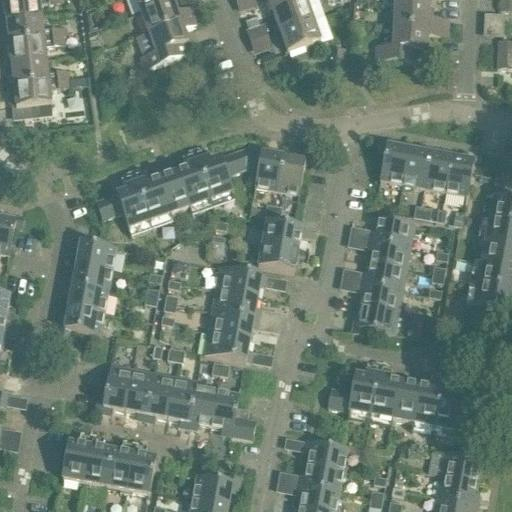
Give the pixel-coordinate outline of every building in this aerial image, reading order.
[(41,22),(40,9),(61,7),(59,0),(43,0),(0,4),(0,19),(1,21),(2,27),(41,22)] [(171,0),(134,0),(141,17),(173,6),(171,0)] [(306,4),(304,0),(266,0),(272,16),(306,4)] [(429,0),(395,0),(395,9),(429,11),(429,0)] [(511,16),(511,2),(501,2),(500,16),(511,16)] [(313,24),(306,4),(272,16),(280,36),(313,24)] [(197,11),(178,18),(173,6),(141,17),(148,38),(200,19),(197,11)] [(449,25),(428,24),(429,11),(395,9),(393,31),(448,33),(449,25)] [(184,34),(203,28),(200,19),(148,38),(137,42),(144,62),(142,62),(147,75),(193,59),(184,34)] [(64,41),(63,33),(43,35),(41,22),(2,27),(3,33),(1,35),(2,48),(64,41)] [(289,57),(293,68),(305,64),(301,53),(321,46),(313,24),(280,36),(287,58),(289,57)] [(392,52),(378,51),(377,66),(415,68),(415,63),(420,63),(420,55),(427,55),(427,41),(448,42),(448,33),(393,31),(392,52)] [(46,65),(45,52),(65,50),(64,41),(2,48),(3,61),(6,63),(7,69),(46,65)] [(511,46),(499,46),(498,59),(511,60),(511,46)] [(346,53),(337,52),(336,66),(345,67),(346,53)] [(511,60),(498,59),(497,73),(511,74),(511,60)] [(48,78),(46,65),(7,69),(8,76),(5,78),(7,91),(69,84),(68,76),(48,78)] [(87,82),(69,84),(70,93),(88,91),(87,82)] [(16,110),(16,113),(38,111),(51,109),(50,95),(70,93),(69,84),(7,91),(8,104),(15,110),(16,110)] [(51,109),(38,111),(39,123),(52,121),(51,109)] [(388,151),(389,145),(380,143),(377,155),(386,157),(380,186),(402,190),(409,155),(396,152),(388,151)] [(211,205),(232,198),(226,181),(247,174),(245,155),(220,164),(210,167),(206,155),(203,156),(202,156),(201,157),(200,157),(194,159),(211,205)] [(259,177),(256,194),(277,198),(283,162),(245,155),(247,174),(259,177)] [(402,190),(423,194),(430,159),(422,157),(409,155),(402,190)] [(182,163),(187,175),(178,178),(190,212),(211,205),(194,159),(188,161),(187,162),(186,162),(182,163)] [(451,163),(430,159),(423,194),(445,198),(451,163)] [(277,198),(299,202),(305,166),(283,162),(277,198)] [(445,198),(467,202),(471,178),(473,167),(464,165),(451,163),(445,198)] [(158,185),(149,189),(145,176),(142,178),(141,178),(140,178),(139,179),(133,181),(150,227),(170,220),(158,185)] [(170,220),(190,212),(178,178),(158,185),(170,220)] [(102,225),(123,218),(128,234),(150,227),(133,181),(127,183),(126,183),(125,183),(124,184),(121,185),(126,197),(96,207),(102,225)] [(511,207),(511,203),(511,185),(497,182),(493,204),(489,226),(511,230),(511,207)] [(267,210),(264,222),(272,223),(274,211),(267,210)] [(280,224),(282,213),(274,211),(272,223),(280,224)] [(416,211),(414,223),(421,224),(423,213),(420,212),(416,211)] [(431,214),(423,213),(421,224),(429,226),(431,214)] [(438,215),(436,227),(444,228),(446,217),(441,216),(438,215)] [(15,221),(14,226),(6,225),(0,223),(0,260),(9,262),(14,232),(16,233),(22,234),(24,222),(15,221)] [(410,254),(414,231),(379,225),(377,236),(374,247),(410,254)] [(216,226),(214,234),(226,237),(227,228),(216,226)] [(511,230),(489,226),(485,247),(511,251),(511,230)] [(311,247),(300,245),(302,235),(266,228),(262,250),(309,259),(311,247)] [(211,249),(223,251),(224,243),(213,241),(211,249)] [(373,257),(371,268),(406,275),(410,254),(374,247),(373,257)] [(511,273),(511,251),(485,247),(481,268),(511,273)] [(112,276),(116,254),(97,251),(80,248),(79,256),(76,270),(112,276)] [(295,269),(307,271),(309,259),(262,250),(258,272),(288,278),(293,279),(295,269)] [(437,257),(436,258),(435,265),(447,267),(448,259),(437,257)] [(402,296),(406,275),(371,268),(369,279),(367,289),(402,296)] [(511,273),(481,268),(477,290),(511,295),(511,273)] [(108,297),(112,276),(76,270),(74,282),(72,291),(108,297)] [(446,274),(434,272),(432,280),(444,282),(446,274)] [(224,284),(218,283),(216,295),(257,303),(260,291),(261,281),(226,274),(224,284)] [(162,281),(150,279),(149,283),(149,287),(160,289),(162,281)] [(431,287),(443,289),(444,282),(432,280),(431,287)] [(181,288),(169,285),(168,293),(179,295),(180,289),(181,288)] [(365,300),(363,311),(398,317),(402,296),(367,289),(365,300)] [(511,308),(511,295),(477,290),(473,311),(469,333),(488,336),(492,315),(509,318),(511,308)] [(68,312),(104,319),(108,297),(72,291),(71,299),(68,312)] [(159,296),(147,294),(146,301),(158,304),(159,296)] [(429,301),(428,302),(440,304),(441,296),(430,294),(429,301)] [(216,295),(213,308),(219,309),(218,317),(254,324),(255,314),(257,303),(216,295)] [(178,302),(166,300),(165,308),(177,310),(178,302)] [(0,324),(17,327),(19,315),(8,313),(10,303),(0,301),(0,324)] [(144,309),(156,311),(158,304),(146,301),(145,305),(144,309)] [(164,316),(175,318),(177,310),(165,308),(164,316)] [(351,340),(363,342),(365,334),(394,339),(398,317),(363,311),(360,324),(359,332),(353,331),(351,340)] [(65,333),(59,332),(57,341),(66,343),(69,343),(71,335),(100,341),(107,342),(108,336),(101,335),(104,319),(68,312),(66,325),(65,333)] [(218,318),(216,326),(210,325),(208,338),(250,346),(252,335),(254,324),(218,317),(218,318)] [(173,331),(174,323),(162,322),(161,329),(170,331),(173,331)] [(0,324),(0,346),(2,346),(3,337),(15,339),(17,327),(0,324)] [(206,350),(211,351),(210,361),(245,367),(248,356),(250,346),(208,338),(206,350)] [(0,367),(9,370),(12,358),(0,355),(2,346),(0,346),(0,367)] [(154,351),(152,362),(157,363),(160,364),(162,352),(154,351)] [(167,365),(175,367),(177,355),(169,354),(167,365)] [(178,367),(183,368),(185,356),(177,355),(175,367),(178,367)] [(0,380),(7,382),(9,370),(0,367),(0,380)] [(214,368),(212,379),(219,381),(221,369),(214,368)] [(227,382),(229,371),(221,369),(219,381),(227,382)] [(367,370),(365,383),(355,381),(352,398),(331,394),(327,413),(348,416),(371,421),(379,372),(374,371),(373,371),(372,371),(371,371),(367,370)] [(390,388),(392,375),(388,374),(387,374),(386,374),(385,373),(379,372),(371,421),(392,424),(398,389),(390,388)] [(119,379),(109,377),(104,407),(96,405),(96,408),(94,417),(103,419),(104,413),(112,414),(125,417),(132,375),(120,373),(119,379)] [(144,383),(145,377),(132,375),(125,417),(138,419),(146,420),(153,385),(144,383)] [(162,386),(153,385),(146,420),(155,422),(167,424),(175,383),(163,381),(162,386)] [(167,424),(180,427),(189,428),(195,393),(186,391),(187,385),(175,383),(167,424)] [(431,383),(428,395),(420,393),(413,428),(434,432),(443,384),(437,384),(436,383),(435,383),(434,383),(431,383)] [(453,399),(456,386),(452,386),(451,386),(450,386),(449,385),(443,384),(434,432),(457,436),(460,419),(481,423),(484,405),(463,401),(453,399)] [(398,389),(392,424),(413,428),(420,393),(398,389)] [(189,428),(197,430),(210,432),(217,394),(211,393),(211,395),(195,393),(189,428)] [(232,436),(231,442),(252,446),(255,428),(248,426),(249,425),(250,416),(247,416),(236,414),(239,400),(222,397),(223,395),(217,394),(210,432),(222,434),(232,436)] [(79,450),(69,448),(63,477),(62,484),(78,487),(78,490),(84,491),(93,441),(81,439),(79,450)] [(105,443),(93,441),(84,491),(89,492),(90,489),(105,492),(112,456),(103,455),(105,443)] [(135,449),(123,447),(121,458),(112,456),(105,492),(121,495),(120,498),(126,499),(135,449)] [(345,477),(347,472),(344,471),(347,455),(311,448),(307,470),(345,477)] [(155,464),(145,463),(147,451),(135,449),(126,499),(132,500),(132,497),(149,500),(155,464)] [(485,467),(487,458),(475,456),(474,464),(444,459),(440,481),(476,487),(479,466),(485,467)] [(339,498),(342,483),(344,483),(345,477),(307,470),(303,492),(339,498)] [(238,491),(239,482),(228,480),(226,488),(197,482),(193,505),(228,511),(230,498),(232,490),(238,491)] [(436,502),(472,509),(476,487),(440,481),(436,502)] [(386,484),(375,482),(375,483),(373,490),(385,492),(386,484)] [(336,511),(339,498),(303,492),(299,511),(336,511)] [(404,495),(393,492),(391,501),(403,503),(404,496),(404,495)] [(384,498),(372,496),(371,504),(382,506),(384,498)] [(434,511),(470,511),(472,509),(436,502),(434,511)]
